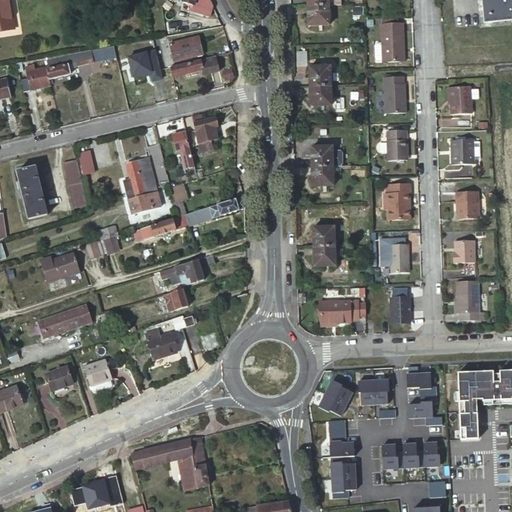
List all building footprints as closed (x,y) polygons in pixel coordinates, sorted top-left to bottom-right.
[(0,0),(0,29),(14,27),(11,8),(13,7),(11,0),(0,0)] [(214,7),(210,0),(183,0),(182,5),(193,8),(192,11),(211,16),(214,7)] [(511,0),(478,0),(482,27),(511,23),(511,0)] [(330,5),(308,6),(308,25),(330,25),(330,5)] [(403,63),(402,25),(397,25),(382,26),(381,26),(382,63),(403,63)] [(205,53),(201,37),(172,44),(175,60),(205,53)] [(93,49),(45,58),(50,80),(72,75),(71,68),(70,65),(78,63),(78,66),(96,62),(93,49)] [(171,67),(174,77),(207,69),(208,73),(224,69),(220,54),(171,67)] [(50,80),(45,58),(18,63),(25,92),(52,86),(50,80)] [(331,66),(310,67),(310,87),(332,86),(331,66)] [(228,72),(229,78),(236,77),(234,70),(228,72)] [(402,85),(402,78),(384,79),(385,114),(405,113),(404,85),(402,85)] [(0,98),(10,96),(6,79),(0,80),(0,98)] [(332,86),(310,87),(311,106),(332,105),(332,86)] [(472,115),(470,87),(450,89),(451,105),(451,115),(472,115)] [(129,92),(132,106),(146,103),(143,88),(129,92)] [(200,145),(210,142),(219,139),(216,128),(219,127),(217,118),(194,123),(200,145)] [(184,165),(193,162),(186,131),(172,135),(175,147),(179,146),(183,164),(180,165),(181,169),(185,168),(184,165)] [(401,155),(404,155),(403,131),(384,131),(385,161),(401,161),(401,155)] [(473,165),(473,161),(473,160),(473,142),(473,140),(453,141),(453,165),(473,165)] [(210,142),(200,145),(203,155),(213,152),(210,142)] [(166,168),(160,144),(142,149),(145,162),(148,172),(166,168)] [(332,167),(334,167),(333,147),(312,147),(313,167),(332,167)] [(90,150),(78,153),(83,176),(95,173),(90,150)] [(88,205),(77,159),(64,163),(75,208),(88,205)] [(148,172),(145,162),(127,166),(132,184),(126,185),(130,200),(154,193),(148,172)] [(48,215),(37,167),(19,171),(30,219),(48,215)] [(313,187),(334,186),(334,167),(332,167),(313,167),(313,187)] [(183,184),(170,188),(175,203),(182,201),(188,199),(183,184)] [(409,193),(409,184),(391,185),(392,194),(385,194),(385,210),(388,210),(388,221),(410,220),(409,210),(407,210),(406,193),(409,193)] [(130,200),(134,216),(159,210),(154,193),(130,200)] [(479,218),(478,193),(456,193),(457,219),(479,218)] [(245,209),(245,197),(186,215),(189,227),(245,209)] [(185,211),(182,201),(175,203),(177,213),(185,211)] [(182,216),(178,217),(141,229),(145,241),(186,228),(182,216)] [(335,227),(314,227),(315,247),(335,246),(335,227)] [(141,229),(134,231),(138,243),(145,241),(141,229)] [(113,238),(109,239),(102,241),(105,253),(116,249),(113,238)] [(391,274),(408,274),(407,239),(378,240),(379,258),(390,258),(391,274)] [(473,263),(473,241),(453,242),(454,253),(452,253),(452,263),(473,263)] [(104,256),(100,242),(84,247),(87,261),(104,256)] [(335,246),(315,247),(315,267),(336,266),(335,246)] [(79,273),(73,253),(52,260),(51,257),(42,260),(49,282),(79,273)] [(199,260),(161,272),(163,280),(178,275),(180,282),(185,280),(186,286),(205,280),(201,268),(216,263),(213,255),(199,260)] [(479,313),(478,281),(457,282),(458,300),(458,314),(461,314),(461,320),(480,320),(479,313)] [(185,290),(167,296),(173,313),(191,307),(185,290)] [(409,324),(408,298),(389,299),(389,325),(409,324)] [(320,323),(335,322),(350,322),(350,320),(357,319),(357,301),(319,302),(320,323)] [(85,326),(80,309),(44,321),(50,337),(85,326)] [(185,321),(189,329),(197,326),(193,318),(185,321)] [(50,337),(44,321),(41,322),(46,338),(50,337)] [(175,324),(178,333),(185,330),(182,322),(175,324)] [(148,342),(160,339),(158,330),(146,334),(148,342)] [(179,354),(173,335),(160,339),(148,342),(154,361),(179,354)] [(94,387),(112,381),(114,380),(108,362),(86,368),(92,387),(94,387)] [(75,385),(69,368),(47,375),(53,393),(75,385)] [(511,369),(458,372),(461,438),(473,438),(471,401),(511,398),(511,369)] [(112,381),(94,387),(97,395),(100,395),(112,391),(114,388),(112,381)] [(25,405),(19,386),(0,392),(0,411),(0,413),(25,405)] [(210,486),(202,437),(157,448),(133,454),(137,470),(180,460),(186,491),(210,486)] [(332,499),(319,500),(320,507),(332,505),(332,499)] [(278,511),(292,511),(290,501),(277,503),(278,511)] [(278,511),(277,503),(249,508),(249,511),(278,511)]
